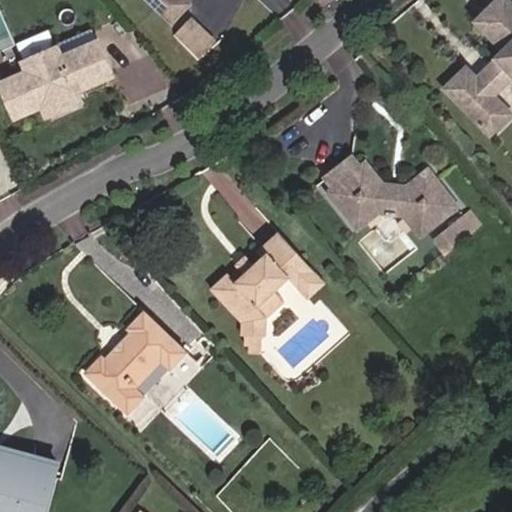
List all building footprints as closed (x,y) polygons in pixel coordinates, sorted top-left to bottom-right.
[(137,0),(160,22),(175,6),(174,0),(137,0)] [(511,20),(496,2),(463,33),(486,55),(468,73),(476,81),(460,96),(453,89),(446,82),(429,99),(463,135),(485,115),(480,110),(511,85),(505,78),(511,72),(511,20)] [(172,13),(160,25),(190,57),(202,45),(172,13)] [(12,70),(0,75),(0,102),(4,112),(26,103),(28,108),(58,95),(56,90),(93,74),(79,42),(42,57),(40,53),(10,66),(12,70)] [(468,73),(453,89),(460,96),(476,81),(468,73)] [(58,95),(28,108),(33,117),(62,105),(58,95)] [(485,115),(463,135),(471,144),(492,123),(485,115)] [(330,172),(308,194),(322,210),(319,214),(342,235),(351,235),(368,217),(398,220),(408,229),(420,230),(438,212),(438,207),(408,179),(398,179),(390,190),(384,197),(369,198),(360,188),(354,181),(340,182),(330,172)] [(390,190),(360,188),(369,198),(384,197),(390,190)] [(439,241),(455,254),(484,219),(468,206),(439,241)] [(281,284),(290,293),(308,278),(267,232),(262,237),(248,250),(254,256),(244,265),(239,271),(227,281),(221,274),(205,290),(232,320),(233,337),(232,342),(235,342),(235,351),(239,351),(239,359),(252,359),(252,342),(256,342),(256,324),(271,310),(275,307),(266,297),(281,284)] [(228,260),(239,271),(244,265),(234,254),(228,260)] [(308,278),(290,293),(299,303),(316,288),(308,278)] [(75,381),(120,420),(138,398),(130,392),(152,366),(160,373),(175,354),(129,316),(115,333),(121,338),(95,368),(90,363),(75,381)] [(0,511),(47,511),(56,484),(50,482),(52,473),(20,464),(18,474),(15,484),(0,479),(0,511)] [(0,468),(0,479),(15,484),(18,474),(0,468)]
